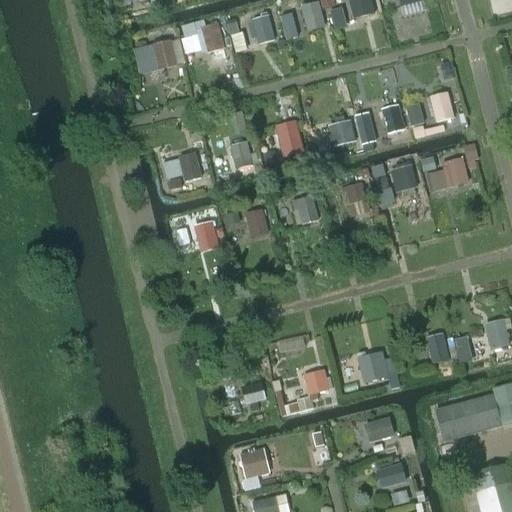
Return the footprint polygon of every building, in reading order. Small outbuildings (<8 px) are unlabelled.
[(374,9),(371,0),(352,0),(356,14),(374,9)] [(416,4),(415,0),(398,0),(401,8),(416,4)] [(325,29),(319,3),(300,8),(307,34),(325,29)] [(336,30),(348,28),(345,8),(332,11),(336,30)] [(275,43),(269,18),(252,22),(258,47),(275,43)] [(288,39),(299,36),(295,21),(284,24),(288,39)] [(230,26),(237,52),(246,50),(240,23),(230,26)] [(225,51),(218,26),(201,30),(208,56),(225,51)] [(177,68),(170,43),(152,47),(158,73),(177,68)] [(454,119),(448,94),(430,99),(436,124),(454,119)] [(355,116),(363,145),(378,141),(371,112),(355,116)] [(400,112),(381,116),(386,135),(404,130),(400,112)] [(355,144),(350,122),(328,128),(333,150),(355,144)] [(302,155),(295,127),(278,132),(285,159),(302,155)] [(253,167),(247,144),(230,148),(236,172),(253,167)] [(202,180),(196,155),(178,159),(184,184),(202,180)] [(461,160),(445,164),(451,190),(468,186),(461,160)] [(417,190),(412,168),(390,173),(395,195),(417,190)] [(376,179),(379,205),(392,204),(390,178),(376,179)] [(367,202),(362,186),(341,192),(342,196),(346,195),(349,207),(367,202)] [(318,223),(312,198),(291,203),(294,213),(292,213),(296,229),(318,223)] [(262,211),(244,216),(250,242),(269,237),(262,211)] [(218,250),(212,224),(194,228),(200,254),(218,250)] [(509,347),(503,322),(485,327),(491,352),(509,347)] [(450,363),(443,336),(425,340),(432,367),(450,363)] [(468,336),(455,340),(461,364),(474,361),(468,336)] [(388,379),(382,354),(365,358),(371,383),(388,379)] [(386,360),(394,389),(402,386),(393,358),(386,360)] [(329,394),(324,373),(302,378),(307,399),(329,394)] [(261,386),(246,390),(250,405),(265,401),(261,386)] [(501,428),(497,413),(492,396),(435,411),(444,443),(501,428)] [(394,438),(389,420),(364,426),(369,445),(394,438)] [(239,458),(243,474),(260,470),(256,454),(239,458)] [(406,486),(401,466),(376,473),(381,492),(406,486)] [(511,511),(511,484),(510,476),(474,485),(481,511),(511,511)] [(408,491),(393,494),(395,505),(410,501),(408,491)] [(279,511),(276,499),(251,505),(252,511),(279,511)]
